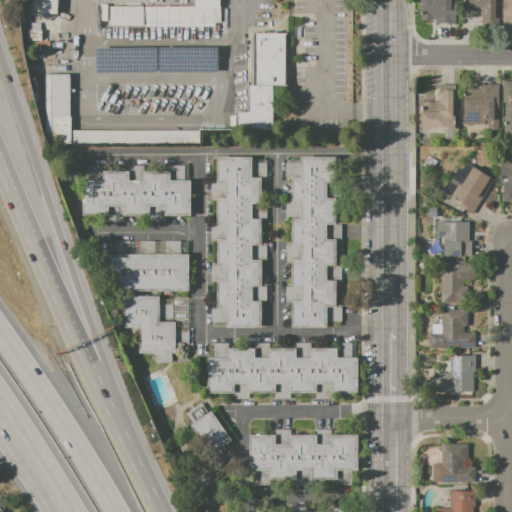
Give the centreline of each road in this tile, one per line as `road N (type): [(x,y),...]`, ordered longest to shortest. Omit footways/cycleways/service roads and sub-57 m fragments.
road 1 (residential): [(395,511),(394,0)]
road 2 (motorway): [(99,397),(102,359),(0,60)]
road 3 (motorway): [(99,397),(0,174)]
road 4 (motorway): [(115,511),(0,331)]
road 5 (residential): [(505,417),(507,241)]
road 6 (motorway): [(158,511),(99,397)]
